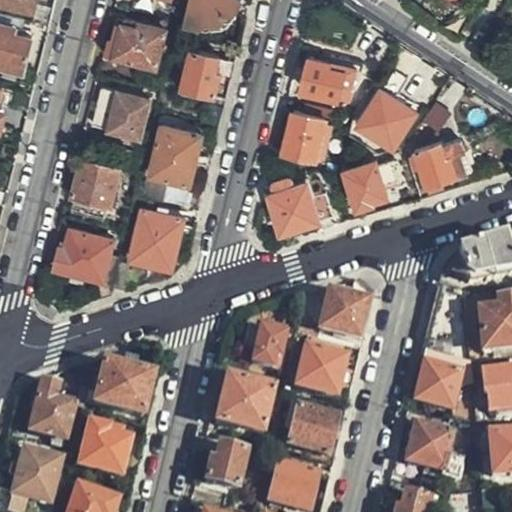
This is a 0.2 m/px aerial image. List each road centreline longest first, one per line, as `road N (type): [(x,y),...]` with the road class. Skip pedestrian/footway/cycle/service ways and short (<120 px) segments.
road 1 (residential): [(0,344),(86,0)]
road 2 (residential): [(282,0),(208,299)]
road 3 (residential): [(410,234),(347,511)]
road 4 (residential): [(208,299),(159,511)]
road 5 (residential): [(208,299),(0,354)]
road 6 (residential): [(410,234),(208,299)]
road 7 (residential): [(355,0),(511,100)]
